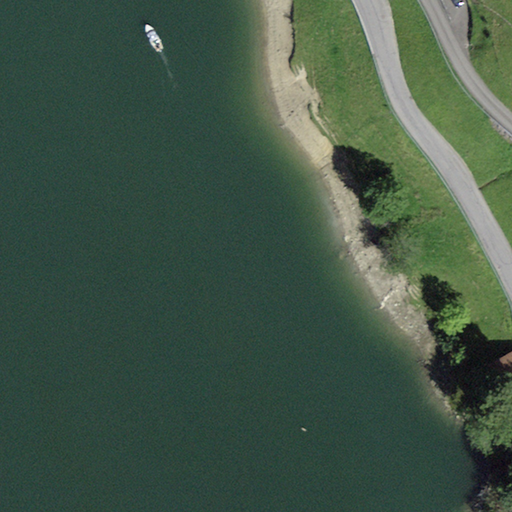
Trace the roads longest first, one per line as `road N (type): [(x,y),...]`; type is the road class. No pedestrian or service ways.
road 1 (unclassified): [(511,278),(399,93),(367,0)]
road 2 (track): [(430,0),(467,75),(511,123)]
